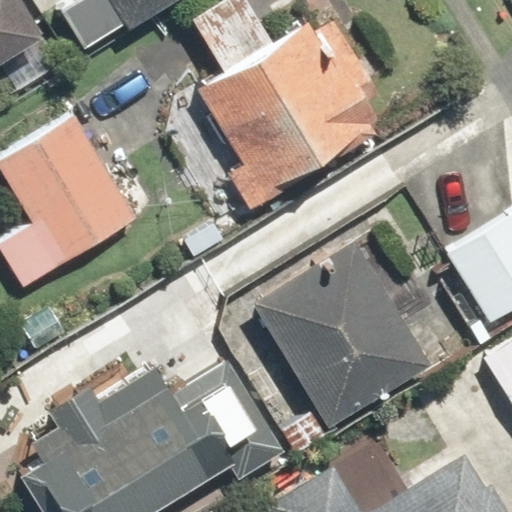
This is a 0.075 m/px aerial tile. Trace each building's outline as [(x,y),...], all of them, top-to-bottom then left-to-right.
[(10,0),(0,0),(0,53),(32,33),(10,0)] [(107,0),(121,21),(153,0),(107,0)] [(305,21),(198,83),(256,181),(363,118),(305,21)] [(123,215),(66,112),(0,149),(0,170),(48,256),(123,215)] [(511,211),(445,251),(482,314),(511,296),(511,211)] [(349,234),(247,295),(325,425),(427,364),(349,234)] [(511,334),(479,355),(511,405),(511,334)] [(228,358),(162,398),(143,368),(26,438),(39,460),(13,476),(34,511),(143,511),(274,434),(228,358)] [(503,511),(464,444),(353,509),(323,461),(261,500),(268,511),(503,511)]
